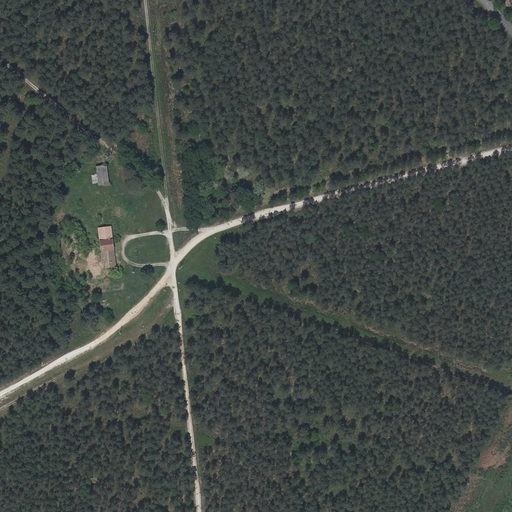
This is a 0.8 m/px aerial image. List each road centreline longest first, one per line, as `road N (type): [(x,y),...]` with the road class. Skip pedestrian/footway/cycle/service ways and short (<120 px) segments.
road 1 (track): [(511,149),(208,229),(103,338),(0,397)]
road 2 (track): [(172,260),(148,0)]
road 3 (track): [(172,260),(201,511)]
road 4 (track): [(169,203),(0,56)]
